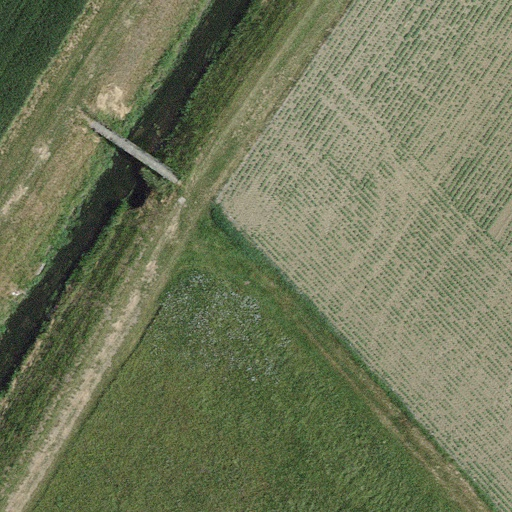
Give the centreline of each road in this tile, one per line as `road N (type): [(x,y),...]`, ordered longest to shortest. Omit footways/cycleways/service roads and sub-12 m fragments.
road 1 (track): [(475,511),(210,225),(182,184),(91,122)]
road 2 (track): [(210,225),(23,511)]
